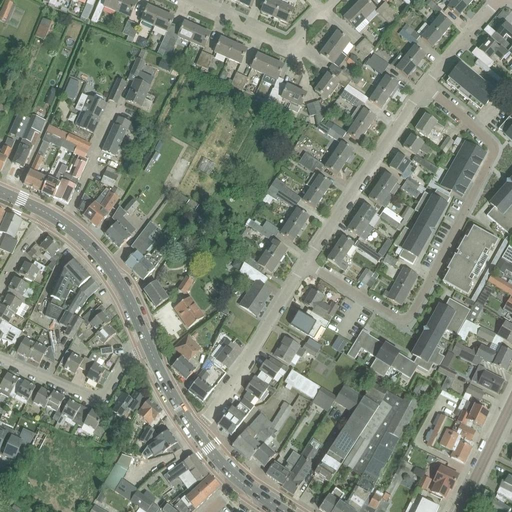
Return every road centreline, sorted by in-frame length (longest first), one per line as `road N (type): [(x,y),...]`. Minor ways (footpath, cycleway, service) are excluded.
road 1 (residential): [(424,87),(492,147),(412,313),(396,317),(306,263)]
road 2 (residential): [(306,263),(424,87)]
road 3 (residential): [(201,423),(306,263)]
road 4 (residential): [(0,358),(101,397),(122,363),(148,346)]
road 5 (residential): [(335,0),(287,44),(187,0)]
road 6 (secondary): [(148,346),(105,262),(49,214)]
road 7 (unknown): [(118,107),(67,217)]
road 8 (secondary): [(458,511),(511,402)]
